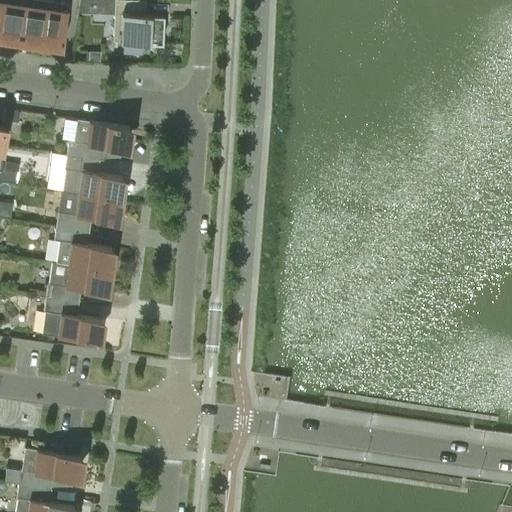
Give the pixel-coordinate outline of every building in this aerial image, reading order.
[(2,0),(1,0),(0,13),(0,38),(18,41),(23,0),(22,0),(22,4),(3,1),(2,0)] [(45,0),(23,0),(18,41),(39,45),(45,0)] [(68,3),(47,0),(45,0),(39,45),(61,48),(68,3)] [(103,0),(83,0),(84,12),(104,12),(103,0)] [(139,13),(139,0),(114,0),(112,40),(123,40),(122,53),(141,54),(142,41),(161,42),(163,14),(139,13)] [(8,109),(6,120),(18,122),(19,111),(8,109)] [(66,154),(98,159),(100,145),(125,149),(128,126),(76,118),(73,140),(68,139),(66,154)] [(62,190),(78,192),(118,198),(121,175),(97,172),(98,159),(66,154),(63,168),(65,168),(62,190)] [(19,164),(0,160),(0,179),(17,182),(19,164)] [(57,211),(55,225),(88,230),(90,217),(114,220),(118,198),(78,192),(74,213),(57,211)] [(0,201),(0,213),(9,215),(10,207),(6,202),(0,201)] [(86,243),(88,230),(55,225),(53,239),(58,240),(55,261),(67,263),(107,269),(111,246),(86,243)] [(104,292),(107,269),(67,263),(55,261),(50,260),(45,296),(77,301),(79,288),(104,292)] [(77,301),(45,296),(40,333),(97,341),(100,318),(76,314),(77,301)] [(17,483),(50,488),(52,474),(77,478),(80,455),(24,447),(21,469),(19,468),(17,483)] [(28,499),(26,511),(71,511),(73,504),(48,501),(50,488),(17,483),(15,497),(28,499)]
